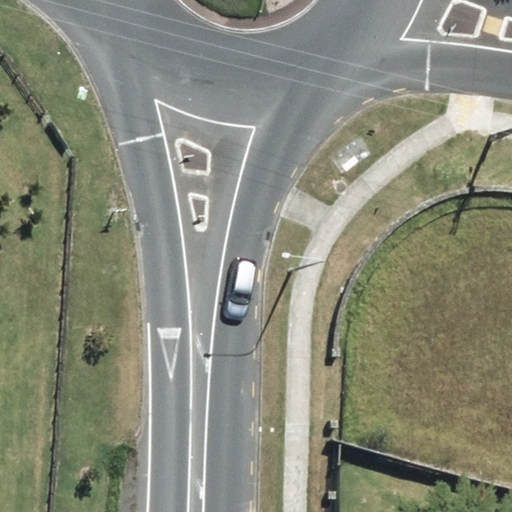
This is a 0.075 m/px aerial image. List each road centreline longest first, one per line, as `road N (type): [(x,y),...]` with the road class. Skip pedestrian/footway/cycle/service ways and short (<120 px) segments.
road 1 (secondary): [(195,465),(137,19)]
road 2 (secondary): [(292,65),(195,465)]
road 3 (tertiary): [(511,75),(333,44)]
road 4 (secondary): [(292,65),(250,72),(207,67),(137,19)]
